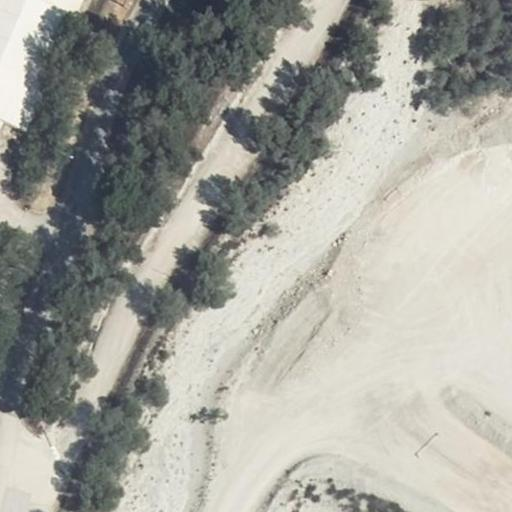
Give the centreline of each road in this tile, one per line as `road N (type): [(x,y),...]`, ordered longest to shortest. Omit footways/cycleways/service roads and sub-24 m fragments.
road 1 (track): [(0,483),(54,438),(179,220),(335,0)]
road 2 (residential): [(0,449),(164,0)]
